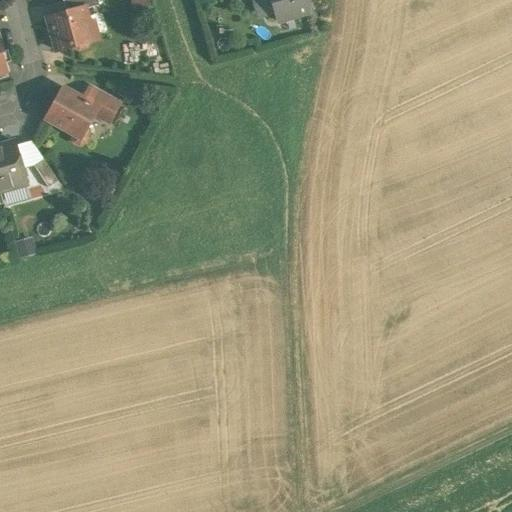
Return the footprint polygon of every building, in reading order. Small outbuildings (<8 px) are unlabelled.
[(97,0),(62,0),(66,14),(84,9),(84,10),(99,6),(97,0)] [(304,0),(270,0),(277,23),(309,14),(304,0)] [(66,14),(47,19),(57,52),(73,47),(79,50),(86,48),(89,43),(93,41),(84,10),(84,9),(66,14)] [(119,105),(89,88),(83,100),(98,109),(94,115),(109,123),(119,105)] [(83,100),(63,89),(46,120),(71,134),(74,143),(79,146),(86,144),(89,138),(86,129),(94,115),(98,109),(83,100)] [(14,143),(0,146),(0,192),(26,185),(14,143)] [(58,182),(43,159),(33,166),(48,189),(58,182)]
